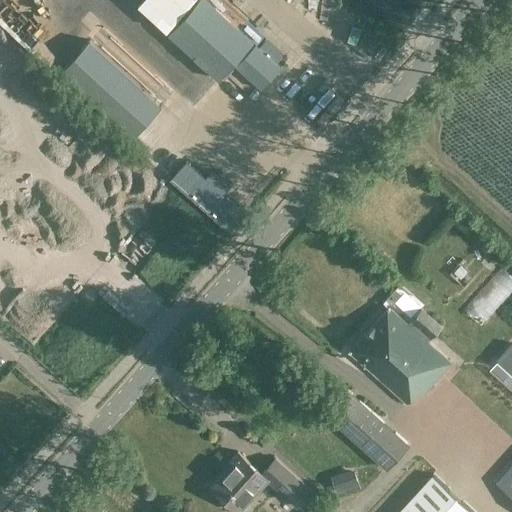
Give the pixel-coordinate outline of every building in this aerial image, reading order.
[(207,0),(197,0),(191,6),(184,0),(183,0),(176,8),(183,15),(168,32),(218,78),(234,62),(236,64),(262,86),(281,65),(255,42),(207,0)] [(132,136),(161,105),(87,38),(59,68),(132,136)] [(460,279),(467,272),(459,266),(453,272),(460,279)] [(486,322),(511,292),(494,277),(468,307),(486,322)] [(420,305),(404,290),(394,301),(411,315),(420,305)] [(449,362),(426,342),(430,337),(432,339),(441,329),(423,314),(411,327),(389,307),(350,351),(406,402),(418,389),(422,393),(449,362)] [(511,388),(511,344),(490,369),(511,388)] [(355,393),(331,420),(387,469),(410,443),(355,393)] [(242,502),(266,476),(237,449),(224,463),(225,465),(209,483),(223,496),(229,490),(242,502)] [(275,456),(262,471),(270,478),(267,481),(298,507),(313,490),(275,456)] [(511,460),(491,485),(505,497),(507,494),(511,498),(511,460)] [(359,485),(354,469),(330,476),(336,492),(359,485)] [(473,511),(432,475),(398,511),(473,511)]
